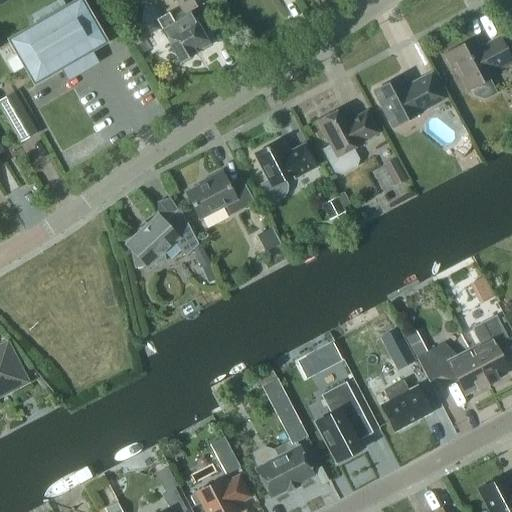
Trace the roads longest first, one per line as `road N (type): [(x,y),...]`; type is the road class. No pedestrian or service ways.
road 1 (residential): [(0,260),(388,0)]
road 2 (residential): [(336,511),(511,419)]
